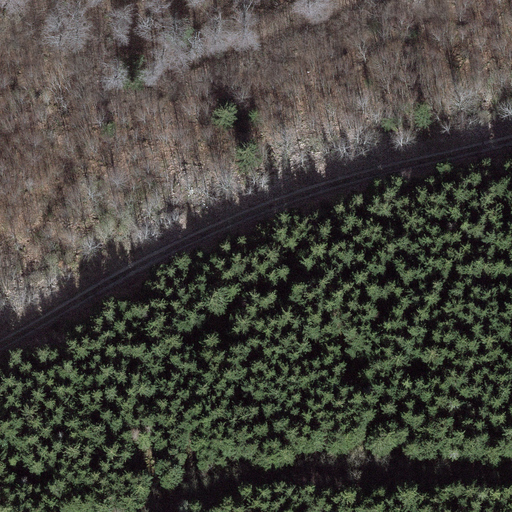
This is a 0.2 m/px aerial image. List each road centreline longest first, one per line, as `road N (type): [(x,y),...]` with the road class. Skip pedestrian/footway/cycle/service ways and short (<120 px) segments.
road 1 (track): [(0,340),(120,267),(261,203),(373,165),(511,134)]
road 2 (track): [(200,511),(227,499),(511,473)]
